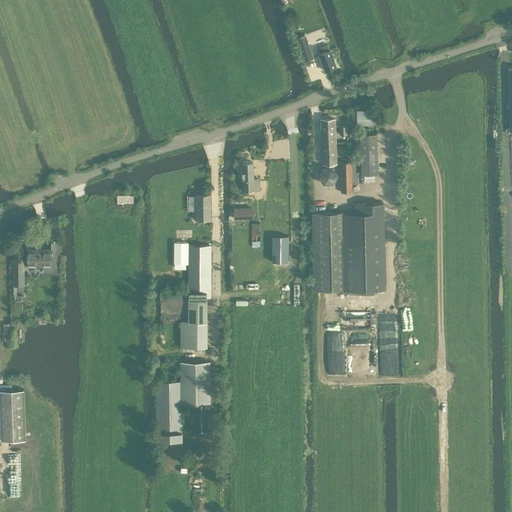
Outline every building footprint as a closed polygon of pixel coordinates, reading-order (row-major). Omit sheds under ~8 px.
[(306,36),(295,40),(304,64),(315,60),(306,36)] [(330,49),(327,50),(326,47),(320,49),(321,52),(319,53),(326,70),(336,66),(330,49)] [(356,125),(371,125),(371,110),(356,110),(356,125)] [(335,118),(321,118),(322,162),(337,162),(335,118)] [(360,134),(361,173),(377,173),(376,133),(360,134)] [(253,161),(242,162),(243,189),(259,189),(259,178),(254,178),(253,161)] [(341,191),(352,191),(352,184),(358,184),(357,161),(341,161),(341,191)] [(322,166),(317,175),(323,183),(333,183),(338,174),(332,166),(322,166)] [(204,218),(204,194),(188,194),(188,218),(204,218)] [(347,212),(313,213),(314,289),(348,289),(386,288),(384,202),(355,202),(355,212),(347,212)] [(252,207),(233,208),(234,219),(252,218),(252,207)] [(260,222),(252,222),(252,239),(252,247),(260,247),(260,239),(260,222)] [(272,235),(271,262),(288,262),(288,235),(272,235)] [(189,292),(161,292),(161,321),(180,321),(180,346),(190,346),(207,346),(207,297),(211,297),(211,245),(189,245),(189,292)] [(52,253),(52,248),(27,249),(27,265),(44,265),(44,271),(58,271),(57,253),(52,253)] [(24,258),(13,258),(13,285),(18,285),(18,271),(24,271),(24,258)] [(182,439),(181,403),(193,402),(193,430),(210,429),(209,402),(209,373),(209,360),(183,360),(180,360),(180,381),(157,381),(157,439),(182,439)] [(0,403),(1,440),(11,440),(25,439),(24,389),(0,389),(0,403)]
